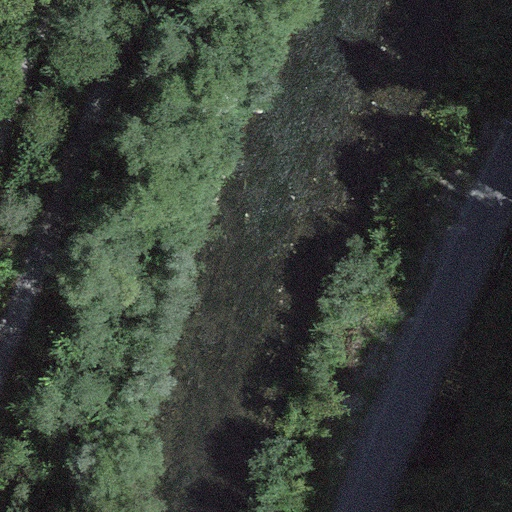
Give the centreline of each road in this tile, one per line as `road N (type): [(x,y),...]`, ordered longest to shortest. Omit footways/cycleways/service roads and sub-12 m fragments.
road 1 (track): [(0,353),(139,0)]
road 2 (track): [(393,511),(511,174)]
road 3 (track): [(0,125),(47,0)]
